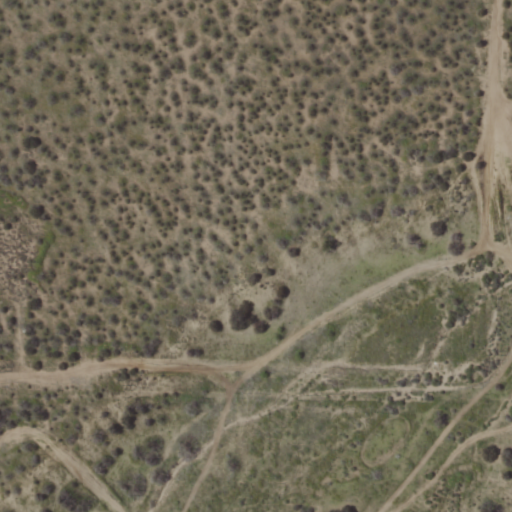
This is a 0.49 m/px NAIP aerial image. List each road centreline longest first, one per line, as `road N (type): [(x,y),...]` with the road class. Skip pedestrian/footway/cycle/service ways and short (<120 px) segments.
road 1 (residential): [(0,380),(56,379),(107,365),(251,364),(310,343),(371,299),(511,241)]
road 2 (residential): [(505,242),(503,0)]
